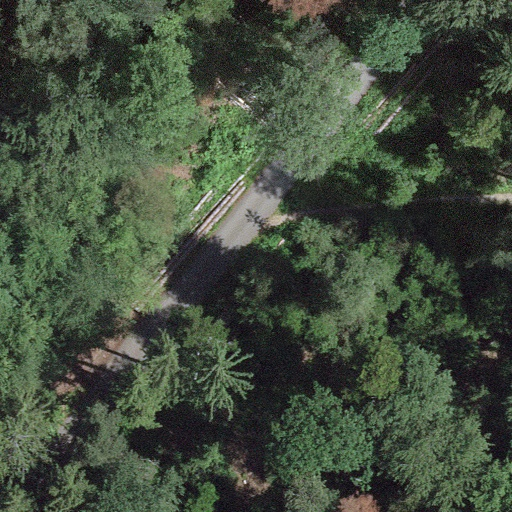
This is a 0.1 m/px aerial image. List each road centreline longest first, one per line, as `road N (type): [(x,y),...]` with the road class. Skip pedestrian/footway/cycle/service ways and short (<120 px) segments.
road 1 (unclassified): [(415,0),(8,511)]
road 2 (track): [(0,418),(135,354)]
